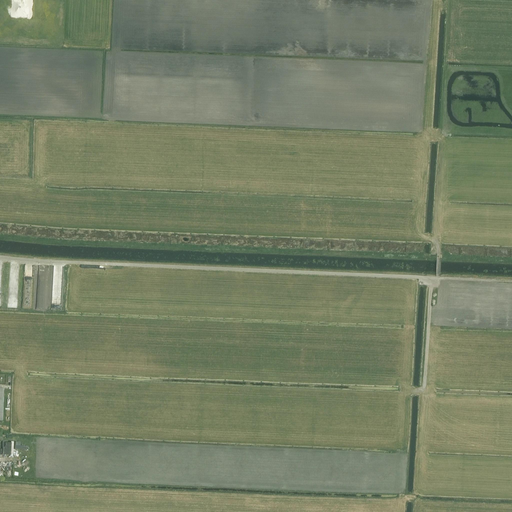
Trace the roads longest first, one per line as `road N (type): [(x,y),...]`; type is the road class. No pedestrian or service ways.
road 1 (track): [(423,388),(437,278),(511,281)]
road 2 (track): [(437,278),(439,143)]
